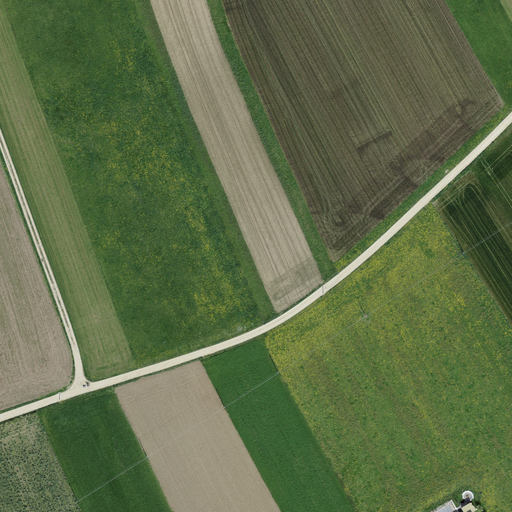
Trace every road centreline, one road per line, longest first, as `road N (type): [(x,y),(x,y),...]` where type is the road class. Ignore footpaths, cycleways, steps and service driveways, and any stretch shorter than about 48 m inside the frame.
road 1 (track): [(511,115),(364,257),(266,326),(0,417)]
road 2 (track): [(84,389),(0,127)]
